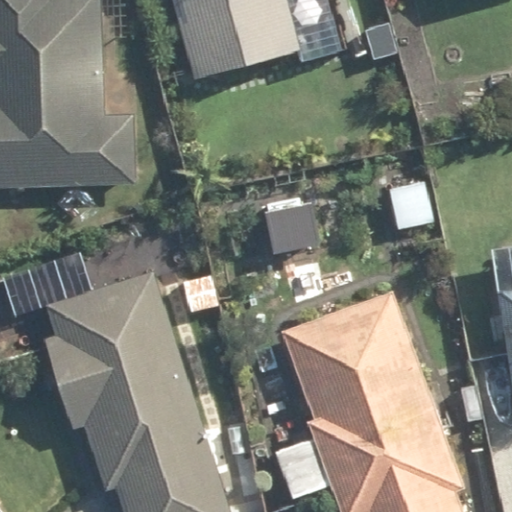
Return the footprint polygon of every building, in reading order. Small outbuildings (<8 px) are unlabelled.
[(0,0),(0,186),(138,186),(137,112),(105,112),(103,0),(0,0)] [(172,0),(196,82),(306,50),(291,0),(172,0)] [(426,179),(386,192),(399,232),(439,219),(426,179)] [(314,198),(259,216),(274,259),(328,241),(314,198)] [(69,427),(84,422),(106,489),(119,485),(128,511),(230,511),(149,266),(29,306),(69,427)] [(511,289),(503,290),(511,357),(511,289)] [(395,292),(280,332),(344,511),(463,511),(456,491),(465,488),(395,292)] [(315,437),(275,450),(291,499),(331,486),(315,437)]
